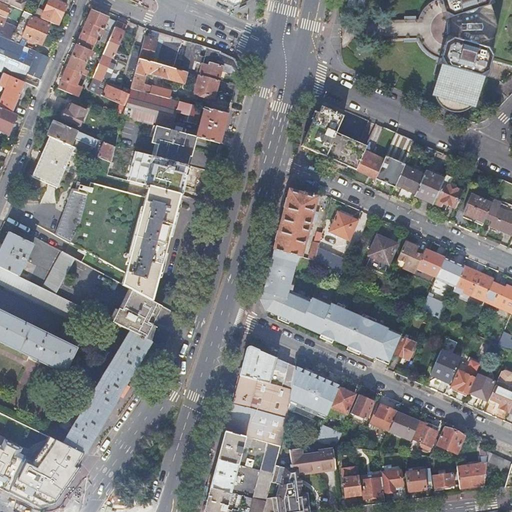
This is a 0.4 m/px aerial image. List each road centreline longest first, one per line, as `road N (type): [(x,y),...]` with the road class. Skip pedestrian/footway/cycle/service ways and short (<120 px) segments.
road 1 (primary): [(269,47),(185,349),(81,511)]
road 2 (residential): [(226,314),(511,436)]
road 3 (residential): [(273,158),(511,263)]
road 4 (tertiary): [(511,163),(296,68)]
road 5 (primary): [(158,511),(226,314)]
road 6 (primary): [(226,314),(273,158)]
road 7 (residential): [(26,135),(81,0)]
